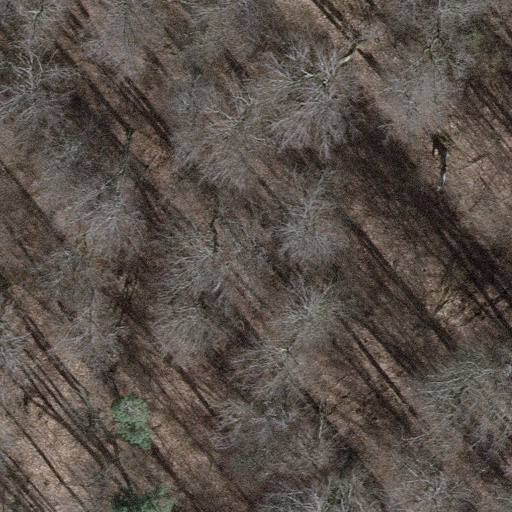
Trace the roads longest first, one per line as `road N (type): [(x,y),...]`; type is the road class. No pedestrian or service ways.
road 1 (track): [(63,0),(34,32),(0,186)]
road 2 (track): [(0,238),(0,395)]
